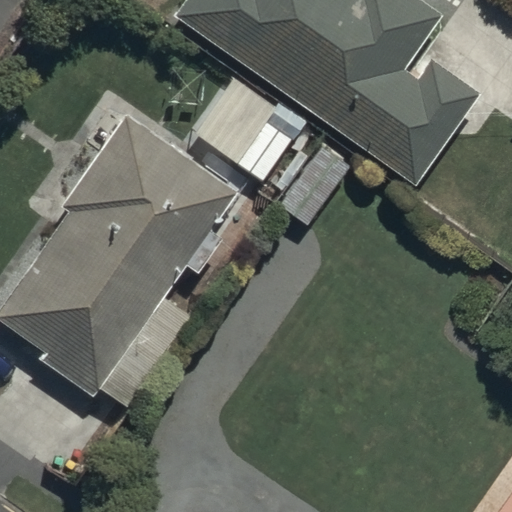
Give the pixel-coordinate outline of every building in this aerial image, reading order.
[(410,68),(397,59),(434,5),(426,0),(170,0),(167,5),(412,174),(461,103),(476,81),(425,46),(410,68)] [(187,122),(261,173),(298,119),(224,68),(187,122)] [(0,270),(0,328),(90,390),(97,379),(126,399),(189,308),(161,288),(235,181),(118,100),(0,270)] [(274,195),(302,214),(346,152),(318,133),(274,195)] [(511,511),(511,485),(493,511),(511,511)]
